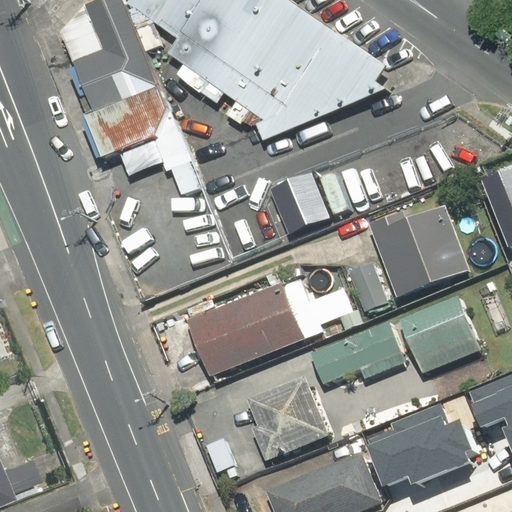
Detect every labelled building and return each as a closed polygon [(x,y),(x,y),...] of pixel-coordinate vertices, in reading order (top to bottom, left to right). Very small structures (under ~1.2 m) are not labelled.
[(178,109),(128,0),(99,0),(88,5),(69,30),(101,110),(94,115),(112,157),(164,136),(178,109)] [(395,68),(293,0),(137,0),(136,3),(162,24),(152,39),(287,133),(394,89),(384,80),(395,68)] [(511,181),(499,186),(511,221),(511,181)] [(287,206),(266,214),(278,243),(298,234),(287,206)] [(443,213),(370,245),(394,301),(468,268),(443,213)] [(372,268),(350,277),(365,315),(388,305),(372,268)] [(194,322),(217,380),(312,342),(289,284),(194,322)] [(469,297),(408,322),(429,376),(491,352),(469,297)] [(397,324),(318,355),(330,387),(367,372),(371,383),(414,366),(397,324)] [(501,419),(511,448),(511,372),(461,392),(475,429),(501,419)] [(336,439),(311,378),(252,402),(264,429),(259,431),(273,465),(336,439)] [(364,442),(381,487),(404,479),(408,490),(471,467),(465,453),(472,451),(461,423),(449,427),(441,406),(390,425),(393,431),(364,442)] [(268,490),(276,511),(366,511),(385,505),(364,452),(268,490)] [(0,467),(0,499),(12,494),(0,467)]
